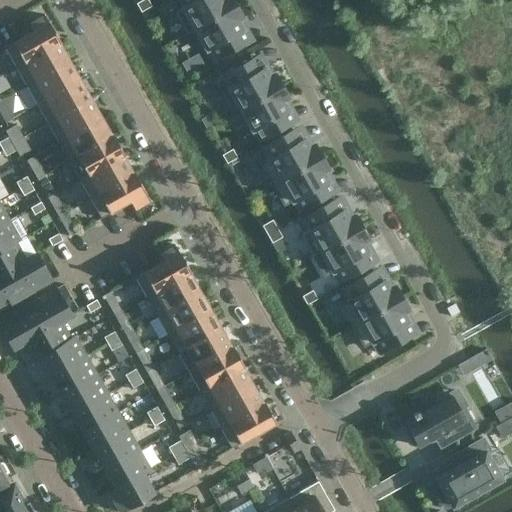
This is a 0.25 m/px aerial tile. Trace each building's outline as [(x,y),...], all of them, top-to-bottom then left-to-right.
[(147,0),(141,0),(136,3),(141,12),(151,6),(147,0)] [(175,12),(186,33),(235,5),(232,0),(180,0),(184,7),(175,12)] [(242,18),(235,5),(186,33),(187,34),(195,29),(206,48),(207,48),(214,60),(244,43),(237,31),(242,28),(238,20),(242,18)] [(4,47),(16,67),(60,42),(49,22),(48,22),(44,14),(43,15),(44,15),(29,23),(33,31),(4,47)] [(16,67),(26,85),(69,61),(59,43),(60,42),(16,67)] [(220,93),(232,114),(281,86),(274,73),(269,76),(264,68),(260,71),(253,59),(223,76),(230,88),(220,93)] [(26,85),(37,104),(80,80),(69,61),(26,85)] [(37,104),(48,123),(91,99),(80,80),(37,104)] [(288,98),(281,86),(232,114),(233,115),(241,110),(252,130),(253,129),(260,141),(290,124),(283,112),(288,109),(283,101),(288,98)] [(0,99),(0,113),(5,122),(12,118),(1,99),(0,99)] [(91,99),(48,123),(58,142),(101,117),(91,99)] [(101,117),(58,142),(69,161),(113,135),(111,135),(101,117)] [(5,130),(8,136),(12,143),(23,137),(16,124),(5,130)] [(260,163),(272,184),(321,156),(314,144),(309,147),(304,139),(300,141),(293,129),(263,146),(269,158),(260,163)] [(124,154),(113,135),(69,161),(80,179),(124,154)] [(0,141),(0,146),(1,149),(12,143),(8,136),(0,141)] [(30,149),(23,137),(12,143),(16,150),(19,155),(30,149)] [(12,143),(1,149),(5,156),(16,150),(12,143)] [(237,157),(232,149),(222,155),(227,163),(237,157)] [(124,154),(80,179),(90,198),(134,173),(134,172),(133,173),(123,156),(124,155),(124,154)] [(34,156),(27,160),(37,179),(44,175),(34,156)] [(328,169),(321,156),(272,184),(283,205),(293,200),(299,212),(330,195),(323,182),(328,180),(323,172),(328,169)] [(146,193),(134,173),(90,198),(101,218),(130,201),(134,209),(149,201),(150,201),(145,193),(146,193)] [(44,175),(37,179),(48,198),(55,194),(44,175)] [(26,176),(16,182),(20,189),(30,183),(26,176)] [(20,189),(23,195),(34,189),(30,183),(20,189)] [(55,194),(48,198),(59,217),(66,213),(55,194)] [(300,234),(312,255),(361,227),(354,215),(349,217),(344,209),(340,212),(333,200),(303,217),(310,229),(300,234)] [(41,201),(30,207),(34,214),(44,208),(41,201)] [(0,205),(0,224),(8,220),(0,205)] [(66,213),(59,217),(69,236),(77,232),(66,213)] [(277,228),(272,219),(262,225),(267,234),(277,228)] [(8,220),(0,224),(0,249),(19,239),(8,220)] [(368,239),(361,227),(312,255),(324,275),(333,270),(340,282),(370,265),(363,253),(368,250),(363,242),(368,239)] [(282,236),(277,228),(267,234),(271,242),(282,236)] [(58,233),(48,239),(52,246),(62,240),(58,233)] [(19,239),(0,249),(0,274),(36,254),(35,253),(25,259),(15,242),(19,240),(19,239)] [(135,277),(146,297),(190,272),(174,244),(174,245),(160,254),(164,261),(135,277)] [(0,274),(0,308),(50,280),(36,254),(0,274)] [(350,299),(340,305),(352,325),(401,298),(394,285),(389,288),(384,280),(380,282),(373,270),(343,287),(350,299)] [(146,297),(157,315),(199,291),(189,273),(190,272),(146,297)] [(70,315),(55,289),(0,320),(0,324),(13,347),(70,315)] [(306,304),(317,298),(312,290),(302,296),(306,304)] [(110,291),(103,295),(114,314),(121,310),(110,291)] [(157,315),(167,334),(210,310),(199,291),(157,315)] [(408,310),(401,298),(352,325),(364,346),(373,341),(380,353),(410,336),(403,324),(408,321),(403,313),(408,310)] [(86,305),(90,312),(100,306),(96,299),(86,305)] [(121,310),(114,314),(124,333),(132,329),(121,310)] [(167,334),(178,353),(221,329),(210,310),(167,334)] [(13,347),(13,348),(24,342),(34,360),(74,337),(74,336),(70,339),(60,322),(71,316),(70,315),(13,347)] [(132,329),(124,333),(135,352),(142,348),(132,329)] [(178,353),(189,372),(233,347),(232,346),(231,347),(221,329),(178,353)] [(118,337),(114,330),(103,336),(107,343),(118,337)] [(35,361),(41,357),(52,375),(85,356),(74,337),(34,360),(35,361)] [(107,343),(111,350),(121,344),(118,337),(107,343)] [(189,372),(199,391),(243,366),(233,347),(189,372)] [(142,348),(135,352),(146,371),(153,367),(142,348)] [(85,356),(52,375),(62,394),(96,375),(85,356)] [(199,391),(210,409),(253,385),(243,367),(244,366),(243,366),(199,391)] [(157,390),(164,386),(153,367),(146,371),(157,390)] [(125,374),(129,381),(139,375),(135,368),(125,374)] [(96,375),(62,394),(73,413),(106,394),(96,375)] [(129,381),(132,387),(143,381),(139,375),(129,381)] [(210,409),(221,428),(265,403),(264,402),(263,403),(253,385),(210,409)] [(167,409),(175,404),(164,386),(157,390),(167,409)] [(475,427),(464,407),(458,410),(449,393),(435,400),(437,403),(419,413),(417,411),(412,414),(413,417),(405,421),(408,426),(405,427),(405,428),(413,442),(414,442),(416,441),(419,445),(440,433),(446,444),(475,427)] [(106,394),(73,413),(84,431),(117,412),(106,394)] [(265,403),(221,428),(232,448),(276,423),(265,403)] [(175,404),(167,409),(178,427),(185,423),(175,404)] [(160,413),(156,406),(146,412),(150,419),(160,413)] [(117,412),(84,431),(94,450),(128,431),(117,412)] [(150,419),(154,426),(164,420),(160,413),(150,419)] [(189,429),(178,436),(185,448),(192,444),(196,442),(189,429)] [(128,431),(94,450),(105,469),(138,450),(128,431)] [(300,448),(290,431),(284,435),(293,452),(300,448)] [(437,478),(453,505),(500,479),(485,452),(490,450),(483,438),(461,450),(467,461),(437,478)] [(185,448),(180,440),(168,447),(173,455),(185,448)] [(196,468),(203,464),(192,444),(185,448),(196,468)] [(185,448),(173,455),(178,464),(190,457),(185,448)] [(138,450),(105,469),(115,487),(108,491),(109,492),(149,469),(138,450)] [(0,462),(0,490),(14,482),(14,481),(10,483),(5,473),(8,471),(2,461),(0,462)] [(149,469),(109,492),(120,511),(153,492),(142,474),(149,470),(149,469)] [(253,486),(243,469),(237,473),(247,490),(253,486)] [(247,490),(237,473),(231,476),(240,494),(247,490)] [(288,497),(296,511),(330,511),(335,510),(318,480),(288,497)] [(0,511),(9,511),(29,502),(28,501),(25,502),(14,482),(0,490),(0,511)] [(296,511),(288,497),(261,511),(296,511)] [(29,502),(9,511),(33,511),(34,511),(29,502)] [(191,511),(186,502),(179,505),(183,511),(191,511)]
